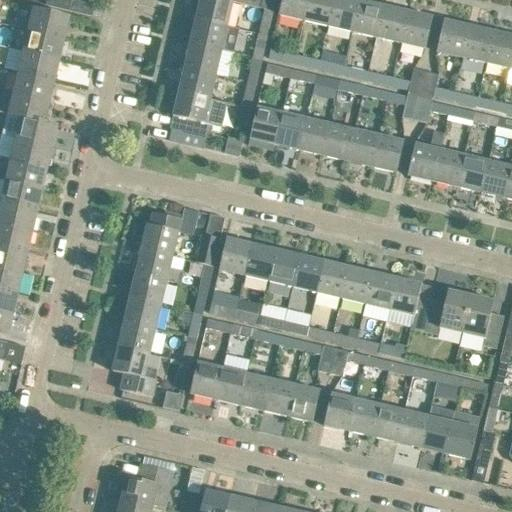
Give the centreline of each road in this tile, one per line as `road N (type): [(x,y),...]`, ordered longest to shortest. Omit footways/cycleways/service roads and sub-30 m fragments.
road 1 (residential): [(511,268),(88,168)]
road 2 (residential): [(458,511),(96,428)]
road 3 (residential): [(30,411),(88,168)]
road 4 (residential): [(88,168),(126,0)]
